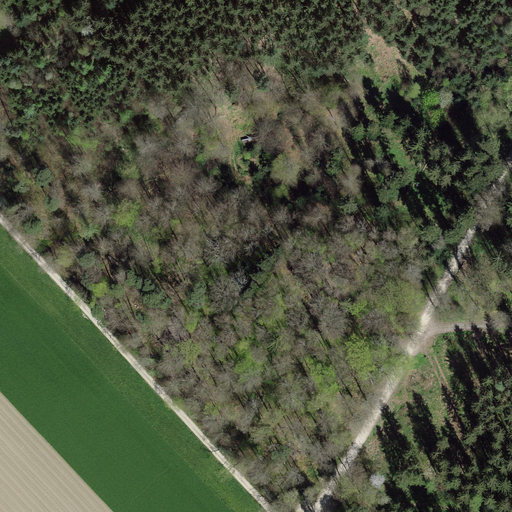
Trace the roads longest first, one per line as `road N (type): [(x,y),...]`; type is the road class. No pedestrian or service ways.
road 1 (track): [(0,216),(272,511)]
road 2 (track): [(511,160),(473,219),(360,443)]
